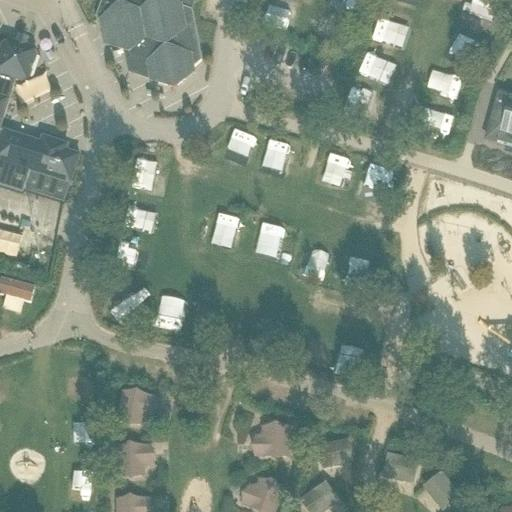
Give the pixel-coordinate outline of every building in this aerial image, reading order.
[(100,20),(98,22),(103,47),(124,54),(128,75),(150,83),(175,92),(196,74),(195,69),(203,61),(192,13),(196,0),(102,0),(96,19),(100,20)] [(374,44),(395,51),(403,26),(382,20),(374,44)] [(461,32),(452,52),(470,60),(480,41),(461,32)] [(0,122),(1,123),(2,123),(15,81),(22,84),(29,80),(37,57),(33,49),(23,46),(10,42),(2,46),(1,51),(0,51),(0,162),(9,166),(30,173),(30,174),(24,192),(64,205),(69,188),(70,187),(71,187),(78,167),(80,161),(81,156),(66,151),(67,147),(42,139),(39,150),(0,137),(0,122)] [(366,55),(356,74),(376,85),(386,65),(366,55)] [(343,110),(363,114),(368,95),(348,91),(343,110)] [(511,96),(499,93),(484,142),(498,146),(498,143),(511,146),(511,149),(507,149),(505,154),(511,156),(511,96)] [(432,130),(451,130),(451,117),(432,117),(432,130)] [(265,141),(263,174),(285,176),(287,143),(265,141)] [(324,174),(348,176),(350,158),(326,155),(324,174)] [(378,191),(383,169),(362,164),(356,186),(378,191)] [(129,168),(127,188),(156,191),(158,171),(129,168)] [(119,228),(139,232),(143,208),(123,205),(119,228)] [(212,236),(239,240),(242,219),(214,216),(212,236)] [(260,246),(277,252),(284,233),(266,227),(260,246)] [(136,269),(139,249),(112,244),(108,264),(136,269)] [(303,254),(300,276),(321,279),(324,257),(303,254)] [(0,278),(0,295),(3,296),(0,309),(18,313),(21,301),(31,303),(35,286),(0,278)] [(135,313),(135,293),(105,293),(105,314),(135,313)] [(156,311),(155,329),(174,331),(176,313),(156,311)] [(197,312),(195,330),(212,332),(214,314),(197,312)] [(279,356),(298,360),(304,334),(285,330),(279,356)] [(118,423),(151,421),(149,395),(117,397),(118,423)] [(245,435),(244,459),(283,461),(284,424),(258,423),(258,435),(245,435)] [(149,444),(115,444),(114,476),(148,477),(149,444)] [(236,505),(249,511),(252,511),(261,496),(273,502),(280,488),(258,477),(246,500),(240,498),(236,505)] [(326,484),(297,497),(303,511),(323,511),(336,506),(326,484)] [(148,511),(149,497),(115,496),(114,511),(148,511)]
